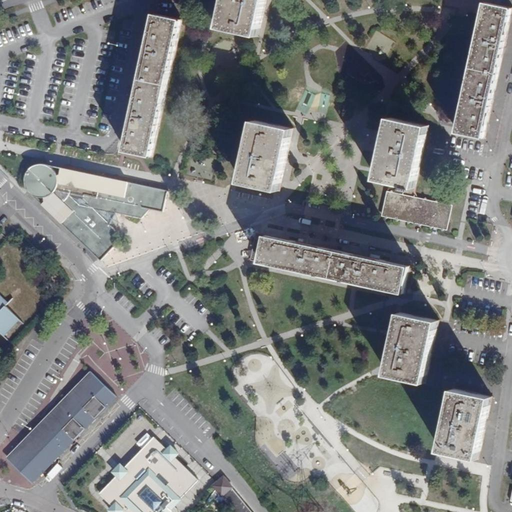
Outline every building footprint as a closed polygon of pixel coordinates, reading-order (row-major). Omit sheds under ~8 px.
[(226,0),(221,27),(259,36),(266,0),(226,0)] [(458,132),(485,138),(511,15),(511,7),(486,2),(458,132)] [(182,20),(156,14),(126,151),(153,156),(182,20)] [(377,33),(373,40),(382,45),(379,49),(387,54),(393,42),(377,33)] [(405,188),(415,190),(429,125),(391,117),(378,179),(406,186),(405,188)] [(294,129),(255,121),(242,182),(280,190),(294,129)] [(42,204),(70,230),(73,227),(83,236),(80,240),(101,260),(117,244),(115,242),(116,240),(116,238),(116,235),(116,233),(115,230),(112,226),(111,224),(118,214),(142,219),(149,209),(153,205),(164,207),(168,190),(62,168),(60,174),(57,175),(54,170),(52,168),(49,166),(44,164),(38,164),(32,167),(30,169),(27,173),(26,175),(25,178),(25,183),(26,186),(27,188),(30,193),(33,195),(35,196),(37,197),(43,197),(44,202),(42,204)] [(388,191),(382,215),(447,229),(452,205),(388,191)] [(73,227),(70,230),(80,240),(83,236),(73,227)] [(405,292),(411,265),(268,235),(262,262),(405,292)] [(0,333),(2,335),(19,318),(5,306),(8,304),(0,296),(0,333)] [(440,320),(402,312),(388,374),(426,382),(440,320)] [(11,461),(33,482),(117,396),(95,375),(11,461)] [(493,396),(455,388),(441,450),(479,458),(493,396)] [(165,448),(154,437),(136,456),(128,449),(116,461),(119,463),(110,472),(114,476),(98,493),(111,506),(107,510),(108,511),(169,511),(199,481),(177,459),(180,454),(170,444),(165,448)] [(231,486),(222,476),(211,485),(234,511),(251,511),(231,487),(231,486)]
